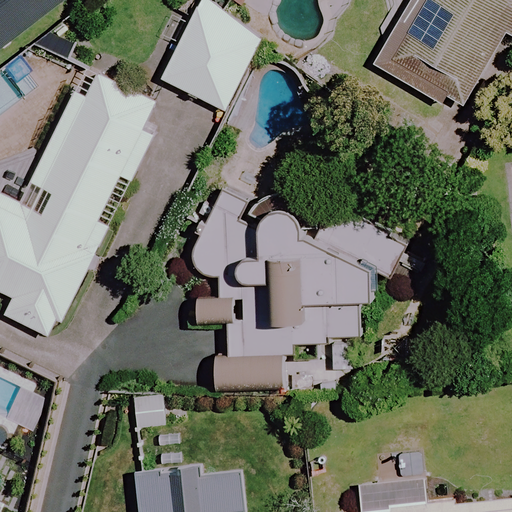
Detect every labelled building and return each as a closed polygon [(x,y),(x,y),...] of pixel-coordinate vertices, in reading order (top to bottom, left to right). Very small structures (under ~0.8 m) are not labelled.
[(0,0),(0,51),(64,0),(0,0)] [(511,0),(414,0),(382,58),(467,108),(511,31),(511,0)] [(269,34),(207,1),(167,78),(229,111),(269,34)] [(161,104),(93,68),(34,180),(57,193),(45,216),(0,191),(0,287),(16,296),(8,312),(55,337),(116,224),(103,217),(125,175),(135,180),(158,137),(146,131),(161,104)] [(233,239),(199,239),(199,319),(231,319),(232,385),(288,384),(288,344),(365,343),(365,302),(378,302),(378,276),(414,276),(413,227),(360,227),(360,211),(264,212),(233,213),(233,239)] [(511,511),(511,497),(435,505),(430,453),(370,458),(375,511),(360,511),(511,511)] [(248,511),(246,467),(141,473),(142,511),(248,511)]
